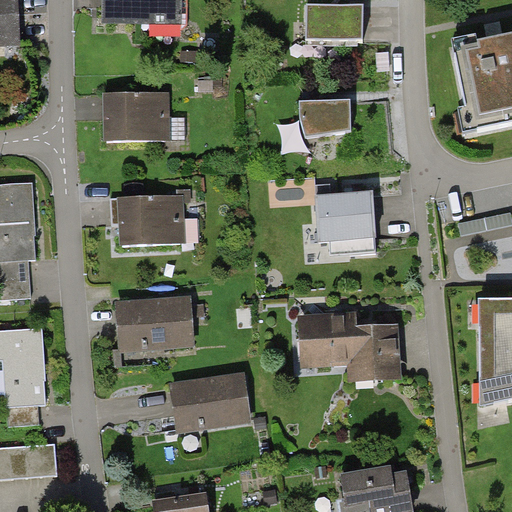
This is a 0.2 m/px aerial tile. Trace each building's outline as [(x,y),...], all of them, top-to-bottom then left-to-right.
[(174,0),(94,0),(95,28),(175,27),(174,0)] [(0,49),(15,49),(12,1),(0,1),(0,49)] [(353,9),(296,7),(294,46),(351,48),(353,9)] [(511,123),(511,41),(463,51),(479,130),(511,123)] [(164,95),(96,96),(96,145),(164,144),(164,95)] [(338,101),(288,105),(291,142),(340,138),(338,101)] [(30,181),(0,183),(0,292),(1,302),(30,300),(28,264),(36,264),(30,181)] [(373,192),(316,196),(318,244),(332,243),(333,255),(376,252),(374,216),(373,192)] [(177,197),(109,201),(112,249),(179,246),(177,197)] [(464,237),(511,230),(511,213),(462,220),(464,237)] [(182,301),(108,306),(111,355),(185,350),(182,301)] [(511,305),(479,308),(480,413),(511,407),(511,305)] [(350,314),(294,317),(297,369),(352,366),(350,314)] [(398,347),(397,330),(353,333),(356,384),(401,381),(398,347)] [(39,331),(0,333),(0,378),(2,412),(44,409),(39,331)] [(240,376),(163,387),(169,434),(246,424),(240,376)] [(58,477),(55,445),(0,449),(0,481),(21,480),(58,477)] [(402,511),(395,469),(331,480),(335,503),(328,504),(328,511),(402,511)] [(204,511),(202,496),(147,503),(148,511),(204,511)]
